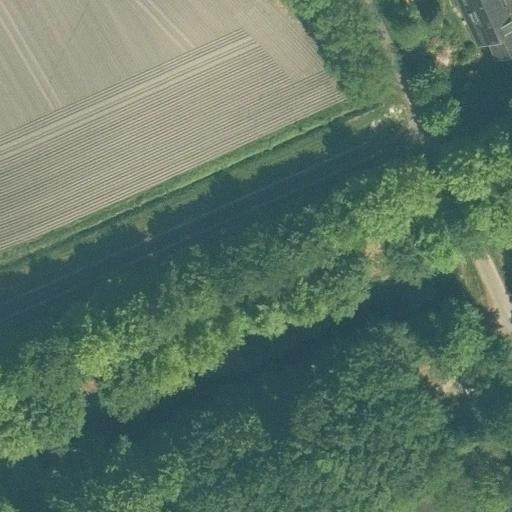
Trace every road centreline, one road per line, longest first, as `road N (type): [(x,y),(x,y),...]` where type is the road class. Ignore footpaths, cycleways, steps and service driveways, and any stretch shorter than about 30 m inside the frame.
road 1 (unclassified): [(45,362),(450,184)]
road 2 (track): [(511,319),(161,472)]
road 3 (unclassified): [(450,184),(364,0)]
road 4 (unclassified): [(511,316),(450,184)]
